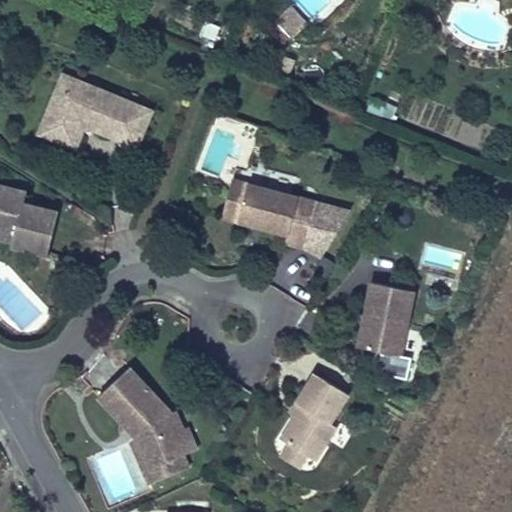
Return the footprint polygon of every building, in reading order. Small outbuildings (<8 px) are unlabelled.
[(305,27),(289,10),(276,23),(291,40),(305,27)] [(59,88),(67,74),(57,68),(49,82),(59,88)] [(80,123),(79,128),(120,152),(137,117),(67,74),(59,88),(49,82),(28,117),(43,126),(39,134),(58,145),(67,129),(63,127),(69,116),(80,123)] [(368,112),(393,116),(396,102),(371,97),(368,112)] [(67,129),(79,128),(80,123),(69,116),(63,127),(67,129)] [(24,125),(39,134),(43,126),(28,117),(24,125)] [(0,176),(0,219),(12,223),(12,229),(10,238),(45,246),(55,200),(18,190),(22,178),(0,174),(0,176)] [(243,199),(248,180),(233,176),(227,194),(243,199)] [(334,237),(351,207),(299,193),(299,192),(248,178),(248,180),(243,199),(227,194),(222,217),(287,235),(285,244),(305,249),(309,230),(334,237)] [(12,223),(0,219),(0,227),(12,229),(12,223)] [(321,258),(334,237),(309,230),(305,249),(321,258)] [(422,243),(419,267),(462,272),(465,248),(422,243)] [(353,334),(373,339),(398,346),(415,279),(371,269),(353,334)] [(398,346),(373,339),(370,349),(373,363),(385,366),(394,356),(398,346)] [(138,426),(133,430),(148,460),(180,446),(170,422),(184,416),(176,400),(169,396),(143,341),(104,359),(129,416),(135,417),(138,426)] [(308,365),(289,394),(294,398),(288,409),(272,432),(281,438),(297,448),(307,454),(327,420),(319,416),(339,385),(308,365)] [(294,398),(289,394),(282,405),(288,409),(294,398)] [(195,439),(184,416),(170,422),(180,446),(195,439)] [(148,460),(133,430),(127,435),(140,463),(148,460)] [(289,462),(297,448),(281,438),(273,453),(289,462)]
